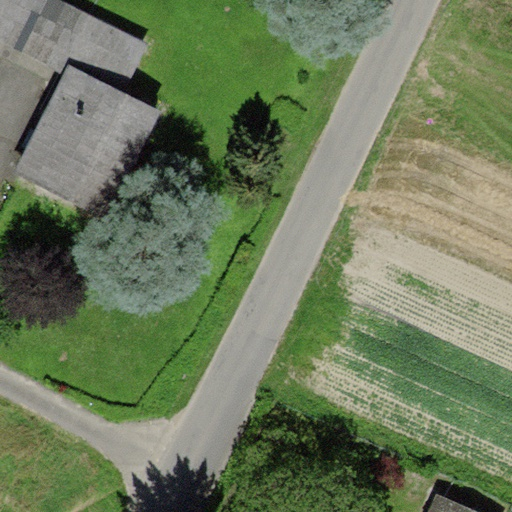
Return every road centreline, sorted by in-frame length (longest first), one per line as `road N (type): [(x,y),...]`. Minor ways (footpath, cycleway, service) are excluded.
road 1 (residential): [(417,0),(159,511)]
road 2 (track): [(0,379),(178,473)]
